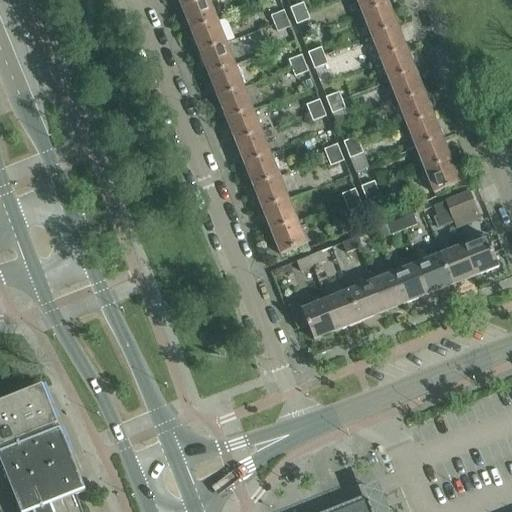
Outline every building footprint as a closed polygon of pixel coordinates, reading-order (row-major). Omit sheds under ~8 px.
[(179,0),(183,10),(208,0),(179,0)] [(192,32),(218,22),(209,0),(208,0),(183,10),(192,32)] [(356,0),(363,16),(390,5),(387,0),(356,0)] [(304,4),(291,10),(294,18),(307,13),(304,4)] [(372,38),(399,28),(390,5),(363,16),(372,38)] [(285,12),(272,17),(275,25),(288,20),(285,12)] [(297,26),(310,20),(307,13),(294,18),(297,26)] [(279,33),(291,28),(288,20),(275,25),(279,33)] [(201,55),(227,44),(218,22),(192,32),(201,55)] [(381,61),(408,50),(399,28),(372,38),(381,61)] [(57,30),(55,31),(61,50),(64,49),(67,48),(61,29),(57,30)] [(210,77),(236,66),(227,44),(201,55),(210,77)] [(322,49),(309,54),(312,62),(325,57),(322,49)] [(408,50),(381,61),(390,83),(416,72),(408,50)] [(303,57),(290,62),(293,70),(306,64),(303,57)] [(315,70),(328,65),(325,57),(312,62),(315,70)] [(296,78),(309,73),(306,64),(293,70),(296,78)] [(219,99),(245,89),(236,66),(210,77),(219,99)] [(416,72),(390,83),(399,105),(425,95),(416,72)] [(228,121),(254,111),(245,89),(219,99),(228,121)] [(339,94),(327,99),(330,107),(343,102),(339,94)] [(425,95),(399,105),(408,127),(434,117),(425,95)] [(320,102),(308,107),(311,114),(323,109),(320,102)] [(333,115),(346,110),(343,102),(330,107),(333,115)] [(314,122),(327,117),(323,109),(311,114),(314,122)] [(254,111),(228,121),(237,144),(263,133),(254,111)] [(434,117),(408,127),(417,150),(443,139),(434,117)] [(263,133),(237,144),(245,166),(272,156),(263,133)] [(357,138),(345,143),(348,152),(360,146),(357,138)] [(443,139),(417,150),(426,172),(452,161),(443,139)] [(338,145),(326,151),(329,159),(342,153),(338,145)] [(351,159),(364,154),(360,146),(348,152),(351,159)] [(332,167),(345,161),(342,153),(329,159),(332,167)] [(272,156),(245,166),(254,188),(280,178),(272,156)] [(435,194),(461,184),(452,161),(426,172),(435,194)] [(280,178),(254,188),(263,211),(289,200),(280,178)] [(375,183),(362,188),(365,196),(378,191),(375,183)] [(356,190),(344,195),(347,203),(359,198),(356,190)] [(368,204),(381,199),(378,191),(365,196),(368,204)] [(454,219),(478,210),(471,193),(447,202),(451,212),(454,219)] [(350,211),(363,206),(359,198),(347,203),(350,211)] [(289,200),(263,211),(272,233),(298,222),(289,200)] [(434,207),(438,218),(451,212),(447,202),(434,207)] [(417,226),(413,215),(401,220),(405,231),(417,226)] [(388,226),(392,236),(405,231),(401,220),(388,226)] [(281,256),(307,245),(298,222),(272,233),(281,256)] [(381,241),(377,230),(355,239),(359,250),(381,241)] [(500,268),(488,237),(464,246),(477,277),(500,268)] [(342,244),(346,255),(359,250),(355,239),(342,244)] [(441,256),(453,286),(477,277),(464,246),(441,256)] [(326,263),(321,252),(309,257),(313,267),(326,263)] [(453,286),(441,256),(418,265),(430,295),(453,286)] [(297,262),(301,273),(313,267),(309,257),(297,262)] [(395,274),(407,304),(430,295),(418,265),(395,274)] [(407,304),(395,274),(372,283),(384,314),(407,304)] [(349,292),(361,323),(384,314),(372,283),(349,292)] [(361,323),(349,292),(327,301),(339,331),(361,323)] [(289,308),(298,331),(309,326),(315,341),(339,331),(327,301),(304,310),(300,303),(289,308)] [(43,388),(0,405),(0,455),(22,511),(82,511),(76,495),(85,492),(72,458),(58,425),(43,388)] [(371,511),(367,501),(340,511),(371,511)]
